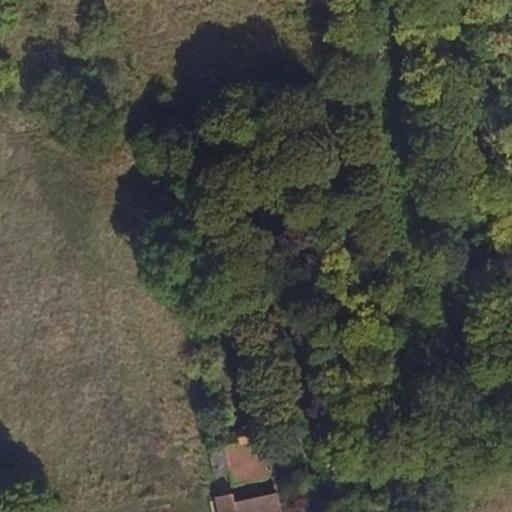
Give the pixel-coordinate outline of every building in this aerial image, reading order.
[(263,477),(252,429),(217,437),(219,446),(226,475),(228,485),(263,477)] [(226,475),(219,446),(209,448),(215,477),(226,475)] [(215,477),(209,448),(202,450),(209,478),(215,477)] [(277,511),(273,494),(253,498),(251,492),(221,499),(224,511),(277,511)] [(224,511),(221,499),(214,501),(216,511),(224,511)]
